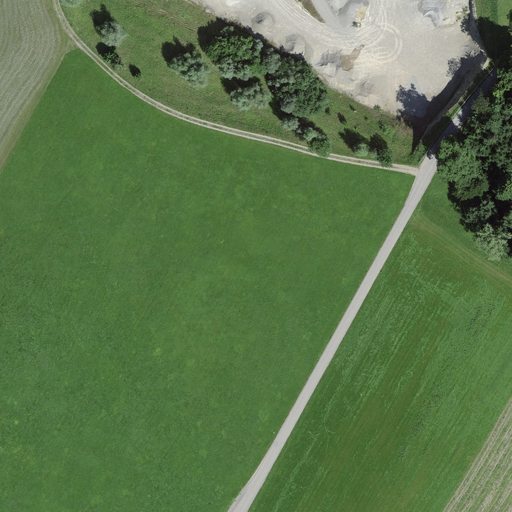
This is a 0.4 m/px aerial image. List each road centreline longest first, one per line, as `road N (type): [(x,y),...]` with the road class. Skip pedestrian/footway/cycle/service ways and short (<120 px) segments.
road 1 (track): [(511,58),(442,146),(241,511)]
road 2 (track): [(56,0),(73,36),(176,115),(429,171)]
road 3 (track): [(0,168),(73,36)]
